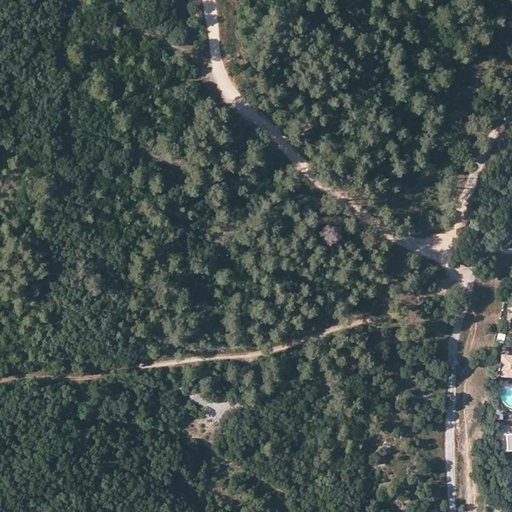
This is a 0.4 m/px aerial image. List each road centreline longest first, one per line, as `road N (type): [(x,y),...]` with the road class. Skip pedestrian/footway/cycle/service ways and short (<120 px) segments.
road 1 (track): [(0,378),(201,366),(273,351),(346,328),(410,290),(439,253),(321,184),(224,94),(209,0)]
road 2 (unclassified): [(453,511),(452,363),(467,285)]
road 3 (unclassified): [(467,285),(439,253),(494,131),(511,112)]
